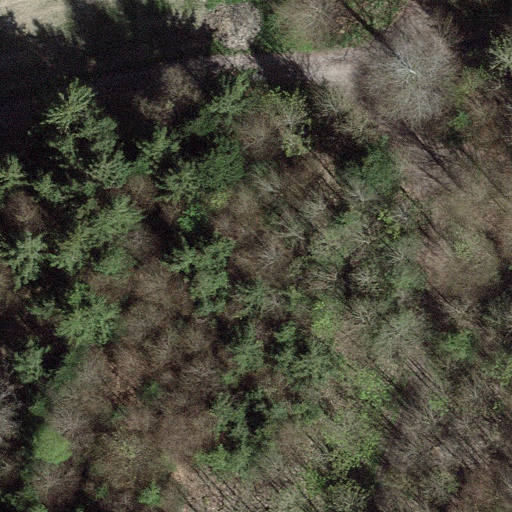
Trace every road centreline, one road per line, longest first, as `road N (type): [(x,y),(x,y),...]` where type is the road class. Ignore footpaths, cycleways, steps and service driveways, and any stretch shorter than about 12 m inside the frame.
road 1 (track): [(511,34),(140,84),(0,113)]
road 2 (track): [(387,511),(417,443),(453,212),(408,52)]
